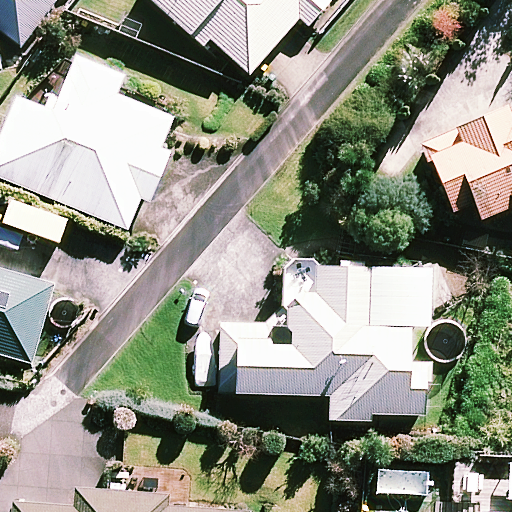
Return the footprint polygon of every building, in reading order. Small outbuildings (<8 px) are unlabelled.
[(0,0),(0,28),(21,44),(55,0),(0,0)] [(156,0),(203,41),(209,34),(250,70),(300,14),(309,22),(328,0),(156,0)] [(0,137),(0,173),(128,226),(141,194),(150,198),(171,146),(164,142),(175,114),(115,89),(123,71),(75,52),(53,106),(19,92),(0,137)] [(511,111),(508,99),(451,119),(454,127),(423,138),(448,207),(475,198),(481,214),(511,202),(511,111)] [(377,421),(378,410),(426,412),(428,361),(409,361),(411,321),(431,322),(432,265),(287,259),(286,326),(214,325),(213,389),(331,390),(330,419),(377,421)] [(0,351),(31,361),(54,281),(0,265),(0,351)] [(511,511),(511,472),(455,469),(452,511),(444,511),(427,511),(511,511)] [(187,495),(74,486),(73,504),(16,500),(14,511),(251,511),(252,509),(187,504),(187,495)]
